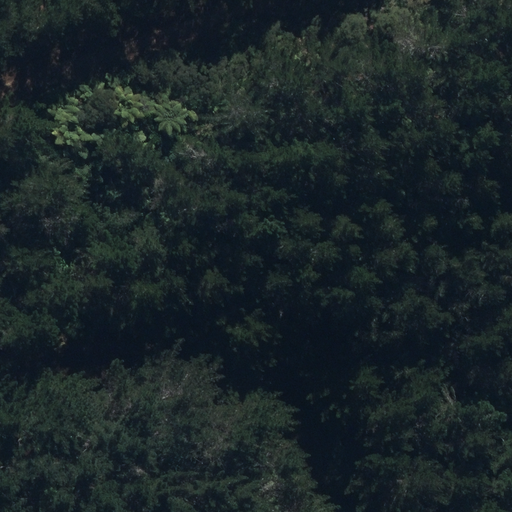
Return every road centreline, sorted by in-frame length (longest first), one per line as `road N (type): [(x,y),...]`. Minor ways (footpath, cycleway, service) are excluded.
road 1 (track): [(0,385),(91,367),(175,379),(209,396),(253,443),(270,492),(268,511)]
road 2 (track): [(189,0),(0,78)]
